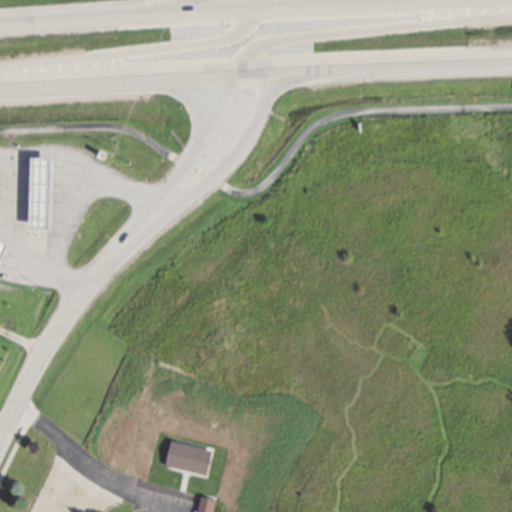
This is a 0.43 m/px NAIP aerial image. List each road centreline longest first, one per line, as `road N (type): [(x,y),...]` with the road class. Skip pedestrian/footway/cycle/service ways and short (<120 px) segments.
road 1 (trunk): [(506,0),(213,10)]
road 2 (secondary): [(167,203),(54,335),(0,434)]
road 3 (trunk): [(511,16),(282,39),(260,47),(239,70)]
road 4 (trunk): [(239,70),(511,60)]
road 5 (trunk): [(0,60),(220,38),(255,9)]
road 6 (trunk): [(0,84),(239,70)]
road 7 (trunk): [(213,10),(0,26)]
road 8 (secondary): [(167,203),(210,177),(241,141),(273,69)]
road 9 (secondary): [(239,70),(180,166),(167,203)]
